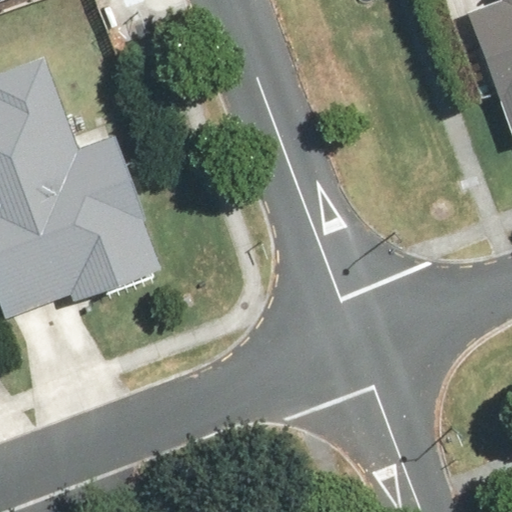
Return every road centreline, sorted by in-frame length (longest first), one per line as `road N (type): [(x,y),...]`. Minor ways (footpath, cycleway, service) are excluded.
road 1 (residential): [(0,485),(360,347)]
road 2 (residential): [(238,0),(360,347)]
road 3 (residential): [(360,347),(427,511)]
road 4 (residential): [(360,347),(511,287)]
